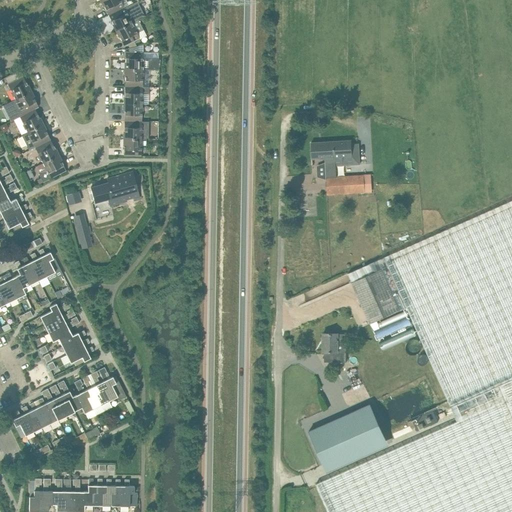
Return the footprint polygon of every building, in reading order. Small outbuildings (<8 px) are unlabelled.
[(120,0),(100,0),(108,15),(113,12),(124,7),(120,0)] [(124,7),(113,12),(108,15),(116,30),(131,22),(124,7)] [(116,30),(124,46),(139,38),(137,33),(143,30),(137,20),(132,23),(131,22),(116,30)] [(143,52),(130,52),(125,52),(125,69),(131,69),(142,69),(143,52)] [(142,69),(131,69),(125,69),(125,86),(131,86),(142,87),(142,69)] [(15,99),(31,92),(20,70),(4,78),(15,99)] [(142,87),(131,86),(125,86),(124,103),(131,103),(142,104),(142,94),(148,94),(148,87),(142,87)] [(36,102),(31,92),(15,99),(23,115),(31,111),(34,109),(32,104),(36,102)] [(142,104),(131,103),(124,103),(124,121),(130,121),(141,121),(142,104)] [(31,111),(23,115),(19,116),(27,132),(43,124),(37,114),(33,116),(31,111)] [(141,121),(130,121),(124,121),(124,138),(141,138),(141,121)] [(27,132),(21,135),(29,150),(35,147),(46,142),(44,137),(48,135),(43,124),(27,132)] [(124,150),(124,156),(141,156),(141,138),(124,138),(124,150)] [(325,158),(326,177),(334,176),(333,166),(353,165),(359,164),(358,140),(311,143),(312,159),(325,158)] [(53,145),(49,147),(46,142),(35,147),(43,163),(55,157),(58,155),(53,145)] [(58,155),(55,157),(43,163),(46,170),(38,173),(43,182),(62,173),(59,168),(63,166),(58,155)] [(0,176),(9,172),(6,166),(1,169),(2,171),(0,171),(0,176)] [(109,206),(140,197),(132,171),(106,179),(108,183),(90,187),(94,203),(108,199),(109,206)] [(0,181),(0,186),(1,186),(2,186),(13,180),(10,174),(5,177),(6,179),(0,182),(0,181)] [(326,177),(327,195),(364,193),(363,175),(334,176),(326,177)] [(2,186),(1,186),(0,186),(0,201),(8,198),(6,194),(17,188),(14,182),(9,185),(10,187),(4,190),(2,186)] [(70,203),(82,201),(81,191),(68,193),(70,203)] [(16,198),(10,201),(8,198),(0,201),(0,211),(12,206),(14,210),(20,207),(18,203),(24,200),(22,196),(16,199),(16,198)] [(511,511),(511,200),(379,259),(370,263),(374,272),(351,282),(370,324),(379,319),(407,308),(451,406),(457,421),(316,483),(329,511),(511,511)] [(20,207),(14,210),(12,206),(0,211),(0,212),(4,220),(16,214),(18,218),(24,215),(22,211),(28,208),(26,204),(20,207)] [(28,223),(26,219),(32,216),(30,212),(24,215),(18,218),(16,214),(4,220),(8,228),(19,223),(21,227),(28,223)] [(76,225),(79,235),(82,249),(91,247),(88,233),(85,223),(76,225)] [(42,243),(40,238),(39,238),(33,241),(36,246),(42,243)] [(34,247),(31,242),(25,245),(28,250),(34,247)] [(26,251),(23,246),(17,249),(20,254),(26,251)] [(41,256),(42,257),(44,262),(40,264),(46,276),(55,272),(49,261),(53,259),(50,252),(45,254),(42,249),(38,251),(41,256)] [(18,255),(15,250),(9,253),(12,258),(18,255)] [(33,260),(34,261),(36,266),(32,268),(38,280),(46,276),(40,264),(44,262),(42,257),(41,256),(37,258),(34,253),(30,255),(33,260)] [(25,264),(28,270),(24,272),(30,284),(38,280),(32,268),(36,266),(34,261),(33,260),(29,262),(26,257),(22,259),(25,264)] [(16,268),(17,269),(19,274),(16,276),(22,288),(23,288),(30,284),(24,272),(28,270),(25,264),(21,266),(18,261),(14,263),(17,268),(16,268)] [(4,282),(4,283),(7,288),(11,286),(17,298),(25,294),(23,288),(22,288),(16,276),(12,278),(9,272),(5,274),(8,280),(4,282)] [(1,276),(0,276),(0,294),(2,298),(5,296),(8,302),(17,298),(11,286),(7,288),(4,283),(4,282),(1,276)] [(56,303),(49,307),(51,311),(40,316),(44,325),(56,319),(54,315),(60,312),(71,306),(68,300),(63,303),(64,305),(58,308),(56,303)] [(62,316),(60,312),(54,315),(56,319),(44,325),(48,333),(60,327),(58,323),(63,321),(64,320),(75,315),(72,309),(67,311),(68,313),(62,316)] [(33,316),(31,312),(30,311),(24,313),(27,319),(33,316)] [(24,313),(18,316),(21,322),(27,319),(24,313)] [(64,320),(63,321),(58,323),(60,327),(48,333),(52,342),(58,339),(58,338),(70,332),(68,328),(79,323),(76,317),(71,319),(72,321),(66,324),(64,320)] [(78,333),(72,335),(70,332),(58,338),(58,339),(62,346),(74,340),(76,344),(82,341),(80,337),(86,334),(84,330),(78,333)] [(337,334),(337,333),(323,333),(323,352),(335,352),(335,362),(346,362),(346,334),(337,334)] [(82,341),(76,344),(74,340),(62,346),(66,354),(78,348),(80,352),(86,349),(84,345),(90,342),(88,338),(82,341)] [(39,348),(42,354),(48,351),(45,345),(39,348)] [(90,358),(88,353),(94,350),(92,346),(86,349),(80,352),(78,348),(66,354),(70,363),(82,357),(84,361),(90,358)] [(52,359),(49,353),(43,356),(46,362),(52,359)] [(50,370),(56,367),(53,361),(47,364),(50,370)] [(98,370),(104,381),(107,387),(103,389),(109,401),(117,396),(112,385),(116,383),(112,376),(108,379),(105,373),(107,372),(104,367),(98,370)] [(90,374),(96,385),(96,386),(99,391),(95,393),(101,405),(109,401),(103,389),(107,387),(104,381),(100,383),(97,377),(99,376),(96,371),(90,374)] [(82,378),(87,389),(88,390),(91,395),(87,397),(93,409),(101,405),(95,393),(99,391),(96,386),(96,385),(92,387),(89,381),(91,380),(88,375),(82,378)] [(79,393),(76,395),(82,407),(81,407),(84,413),(93,409),(87,397),(91,395),(88,390),(87,389),(83,391),(81,385),(83,384),(80,379),(74,382),(79,393)] [(61,395),(61,396),(64,401),(68,399),(74,411),(81,407),(82,407),(76,395),(72,397),(69,391),(63,380),(57,383),(60,389),(62,388),(65,393),(61,395)] [(53,399),(53,400),(56,406),(60,403),(66,415),(74,411),(68,399),(64,401),(61,396),(61,395),(55,384),(49,387),(52,393),(54,392),(57,397),(53,399)] [(49,401),(45,403),(48,410),(52,408),(58,419),(66,415),(60,403),(56,406),(53,400),(53,399),(47,388),(41,391),(44,397),(46,396),(49,401)] [(36,407),(37,408),(40,414),(44,412),(50,423),(58,419),(52,408),(48,410),(45,403),(42,398),(38,400),(41,405),(37,407),(36,407)] [(28,412),(29,413),(31,418),(35,416),(41,427),(50,423),(44,412),(40,414),(37,408),(36,407),(37,407),(34,402),(30,404),(33,409),(29,411),(28,412)] [(309,431),(323,463),(384,436),(370,404),(309,431)] [(21,415),(21,417),(24,422),(28,420),(34,431),(41,427),(35,416),(31,418),(29,413),(28,412),(29,411),(26,406),(22,408),(24,413),(21,415)] [(12,420),(15,426),(19,424),(25,436),(34,431),(28,420),(24,422),(21,417),(21,415),(18,410),(14,412),(16,417),(12,420)] [(433,411),(408,422),(411,428),(415,426),(417,431),(438,422),(433,411)] [(60,445),(66,442),(63,436),(58,439),(60,445)] [(60,445),(58,439),(52,442),(55,448),(60,445)] [(44,453),(50,450),(47,444),(42,447),(44,453)] [(44,453),(42,447),(36,450),(39,456),(44,453)] [(34,491),(34,497),(29,497),(29,511),(38,511),(39,498),(43,498),(43,491),(39,491),(39,484),(41,485),(41,478),(34,478),(34,491)] [(43,491),(43,498),(39,498),(38,511),(48,511),(48,504),(52,504),(52,491),(48,491),(48,485),(50,485),(50,479),(43,479),(43,491)] [(55,485),(57,485),(57,491),(52,491),(52,504),(56,504),(56,511),(65,511),(66,498),(61,498),(61,492),(61,491),(62,479),(55,479),(55,485)] [(61,491),(61,492),(61,498),(66,498),(65,511),(74,511),(75,498),(70,498),(70,492),(70,491),(71,479),(64,479),(64,485),(66,485),(66,491),(61,491)] [(70,492),(70,498),(75,498),(74,511),(84,511),(84,505),(84,491),(79,491),(80,479),(73,479),(73,485),(75,485),(75,491),(70,491),(70,492)] [(88,485),(88,491),(84,491),(84,505),(93,505),(93,492),(97,492),(97,486),(97,485),(93,485),(93,479),(88,479),(88,485)] [(97,485),(97,486),(97,492),(93,492),(93,505),(102,505),(102,492),(106,492),(106,486),(106,485),(102,485),(102,479),(97,479),(97,485)] [(106,485),(106,486),(106,492),(102,492),(102,505),(111,505),(111,492),(115,492),(115,486),(111,485),(111,479),(106,479),(106,485)] [(115,479),(115,486),(115,492),(111,492),(111,505),(120,506),(120,492),(124,493),(124,487),(124,486),(120,486),(120,479),(115,479)] [(124,486),(124,487),(124,493),(120,492),(120,506),(129,506),(137,506),(137,493),(134,493),(134,486),(129,486),(129,479),(124,479),(124,486)]
